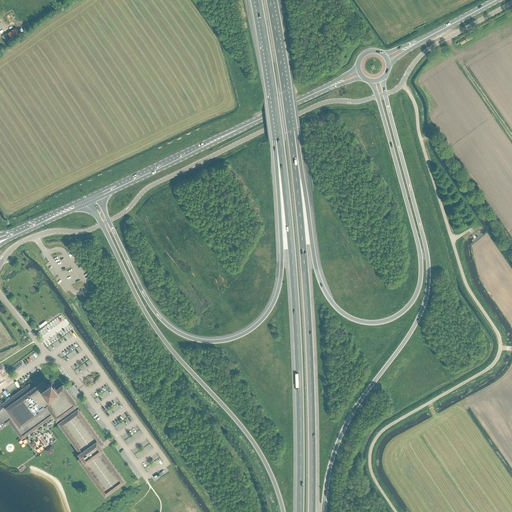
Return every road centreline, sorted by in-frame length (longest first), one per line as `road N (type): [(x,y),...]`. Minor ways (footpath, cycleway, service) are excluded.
road 1 (unclassified): [(396,511),(371,472),(374,439),(492,364),(500,348),(468,289),(415,105),(401,84)]
road 2 (motorway): [(377,96),(420,254),(415,295),(394,317),(361,321),(329,299),(293,154)]
road 3 (motorway): [(322,511),(338,439),(409,333),(427,290),(426,248),(384,93)]
road 4 (motorway): [(279,139),(280,277),(271,306),(244,333),(208,341),(164,322),(108,220)]
road 5 (motorway): [(279,139),(297,347),(299,511)]
road 6 (motorway): [(313,511),(310,350),(293,154)]
road 7 (motorway): [(101,223),(155,329),(261,455),(283,511)]
road 8 (unclassified): [(108,220),(151,184),(317,104),(377,96)]
road 9 (primary): [(357,66),(92,194)]
road 10 (primary): [(98,198),(362,76)]
road 11 (motorway): [(293,154),(269,0)]
road 12 (motorway): [(257,0),(279,139)]
road 13 (unclassified): [(401,84),(423,52),(511,2)]
road 14 (track): [(511,256),(438,149)]
